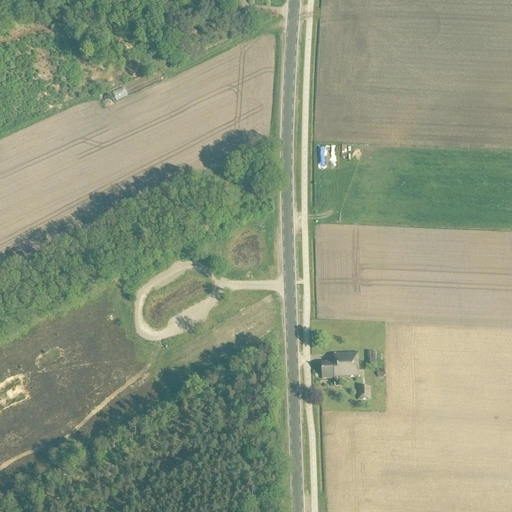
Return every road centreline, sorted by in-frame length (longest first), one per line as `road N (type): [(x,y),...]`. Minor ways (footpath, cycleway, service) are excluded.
road 1 (secondary): [(298,511),(286,194),(294,0)]
road 2 (track): [(111,0),(171,71),(293,15),(309,15)]
road 3 (track): [(0,470),(63,440),(112,399),(146,370),(160,336)]
